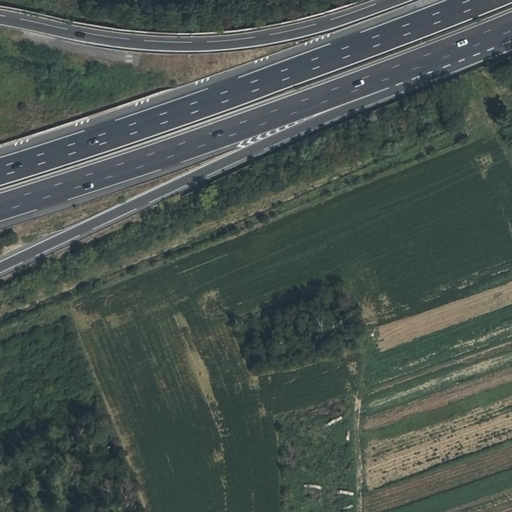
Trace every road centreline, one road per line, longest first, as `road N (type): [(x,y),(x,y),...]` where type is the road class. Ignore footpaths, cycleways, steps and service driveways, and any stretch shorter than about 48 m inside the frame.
road 1 (motorway): [(0,267),(511,40)]
road 2 (motorway): [(0,207),(511,25)]
road 3 (motorway): [(485,0),(0,171)]
road 4 (motorway): [(398,0),(284,37),(204,48),(98,42),(0,21)]
